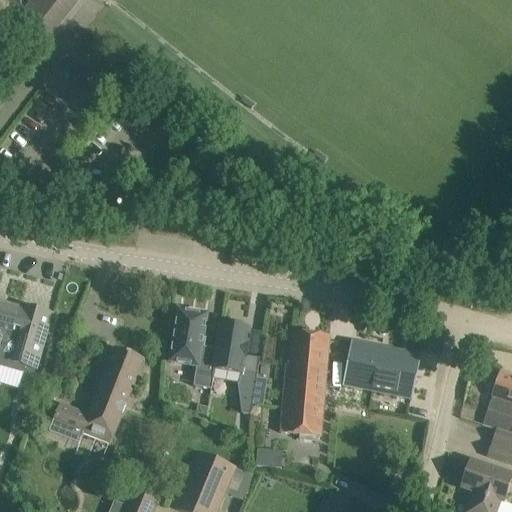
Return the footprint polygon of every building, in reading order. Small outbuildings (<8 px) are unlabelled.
[(24,0),(30,5),(17,22),(44,44),(77,0),(24,0)] [(21,309),(18,308),(0,303),(0,365),(12,369),(22,372),(23,366),(37,370),(47,335),(52,316),(21,307),(21,309)] [(201,348),(206,317),(179,312),(170,363),(197,368),(193,387),(211,390),(212,380),(217,350),(201,348)] [(228,326),(221,325),(212,380),(237,385),(241,415),(251,416),(258,373),(242,370),(244,358),(246,359),(248,347),(246,346),(249,330),(242,328),(243,323),(229,321),(228,326)] [(291,367),(287,366),(283,409),(323,412),(329,338),(293,335),(291,367)] [(344,387),(391,397),(411,401),(420,356),(353,344),(344,387)] [(117,428),(143,361),(116,350),(89,417),(117,428)] [(58,362),(49,358),(41,376),(50,380),(58,362)] [(477,364),(474,375),(481,378),(486,376),(488,368),(477,364)] [(511,418),(511,375),(501,372),(492,398),(488,411),(511,418)] [(265,408),(266,394),(256,393),(255,407),(265,408)] [(117,428),(89,417),(60,406),(53,424),(49,433),(79,444),(83,435),(110,446),(117,428)] [(323,412),(283,409),(281,434),(321,438),(323,412)] [(261,467),(284,468),(284,450),(261,450),(261,467)] [(180,511),(217,511),(220,507),(235,470),(198,455),(175,510),(180,511)] [(503,503),(511,475),(471,461),(461,489),(473,493),(466,511),(495,511),(499,502),(503,503)] [(130,492),(122,511),(154,511),(158,504),(130,492)] [(361,511),(362,511),(344,502),(331,496),(322,511),(361,511)]
